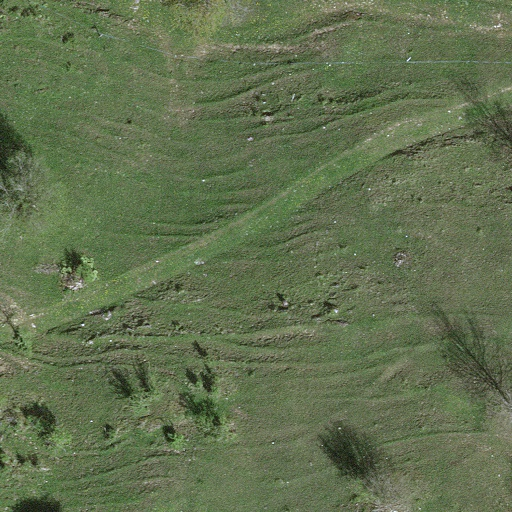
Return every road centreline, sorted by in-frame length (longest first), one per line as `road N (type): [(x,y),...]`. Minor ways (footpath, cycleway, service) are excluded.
road 1 (track): [(0,330),(184,257),(391,137),(511,93)]
road 2 (track): [(117,0),(204,24),(348,0)]
road 3 (track): [(364,0),(511,32)]
